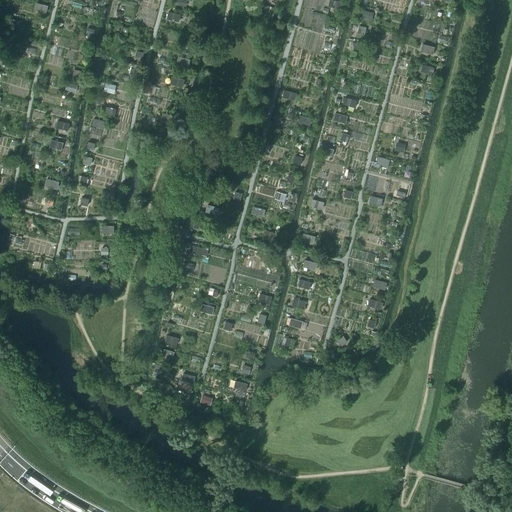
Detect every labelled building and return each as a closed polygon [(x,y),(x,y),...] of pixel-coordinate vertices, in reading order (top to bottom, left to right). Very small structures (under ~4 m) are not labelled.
[(256,0),(256,3),(254,9),(257,9),(260,10),(262,5),(263,0),(256,0)] [(329,0),(328,6),(339,9),(341,2),(331,0),(329,0)] [(34,10),(45,13),(47,6),(36,3),(34,10)] [(263,14),(274,16),(276,7),(265,4),(263,14)] [(83,14),(95,17),(96,10),(85,7),(83,14)] [(361,18),(369,21),(371,13),(363,11),(361,18)] [(167,19),(178,22),(180,15),(168,12),(167,19)] [(7,25),(19,28),(20,22),(9,19),(7,25)] [(120,33),(126,35),(128,28),(122,26),(120,33)] [(357,33),(363,35),(365,28),(359,26),(357,33)] [(181,43),(193,46),(195,39),(184,36),(181,43)] [(420,51),(432,54),(434,47),(422,44),(420,51)] [(135,58),(141,60),(143,53),(136,51),(135,58)] [(0,57),(0,64),(10,66),(12,60),(0,57)] [(176,64),(188,67),(189,60),(178,57),(176,64)] [(420,72),(431,75),(433,68),(422,65),(420,72)] [(131,68),(129,75),(136,77),(137,70),(131,68)] [(81,71),(80,71),(74,70),(72,76),(79,78),(81,71)] [(171,84),(182,87),(184,80),(173,77),(171,84)] [(68,91),(75,93),(77,86),(69,84),(68,91)] [(104,91),(111,93),(113,85),(105,84),(104,91)] [(282,97),(294,100),(295,94),(284,91),(282,97)] [(342,105),(354,108),(356,101),(344,98),(342,105)] [(103,116),(109,118),(112,109),(105,107),(103,116)] [(333,120),(345,123),(346,117),(335,113),(333,120)] [(163,121),(172,123),(174,116),(164,114),(163,121)] [(298,122),(309,125),(311,119),(299,115),(298,122)] [(92,126),(103,129),(105,122),(93,119),(92,126)] [(55,128),(67,131),(68,124),(57,121),(55,128)] [(340,140),(347,142),(348,135),(342,133),(340,140)] [(49,147),(60,150),(62,143),(51,140),(49,147)] [(86,149),(93,150),(95,144),(88,142),(86,149)] [(398,143),(396,151),(403,153),(405,145),(398,143)] [(324,155),(331,157),(333,150),(326,148),(324,155)] [(293,162),(300,164),(302,158),(295,156),(293,162)] [(83,163),(90,165),(91,158),(85,157),(83,163)] [(377,157),(376,163),(387,166),(389,160),(377,157)] [(287,181),(293,183),(295,177),(289,175),(287,181)] [(44,186),(56,189),(58,182),(46,179),(44,186)] [(344,197),(350,198),(352,192),(345,190),(344,197)] [(233,199),(239,201),(241,194),(235,192),(233,199)] [(275,198),(284,200),(286,194),(276,192),(275,198)] [(369,203),(380,206),(382,199),(370,196),(369,203)] [(80,204),(87,206),(88,199),(81,198),(80,204)] [(310,206),(322,209),(323,203),(312,200),(310,206)] [(205,212),(215,215),(217,208),(207,206),(205,212)] [(251,213),(263,216),(264,210),(253,207),(251,213)] [(193,227),(202,230),(204,223),(195,221),(193,227)] [(263,237),(274,240),(274,241),(276,234),(265,231),(263,237)] [(303,234),(301,240),(301,241),(312,244),(314,237),(303,234)] [(189,252),(200,255),(202,249),(191,246),(189,252)] [(302,267),(314,270),(315,263),(304,260),(302,267)] [(297,286),(308,289),(310,282),(299,279),(297,286)] [(373,286),(384,290),(386,283),(375,280),(373,286)] [(258,301),(269,304),(271,297),(260,294),(258,301)] [(292,305),(303,308),(305,302),(294,299),(292,305)] [(368,306),(379,309),(381,302),(370,299),(368,306)] [(200,311),(212,314),(213,308),(202,305),(200,311)] [(257,322),(264,324),(266,316),(260,314),(257,322)] [(288,325),(298,328),(300,321),(290,318),(288,325)] [(367,326),(374,328),(375,321),(369,319),(367,326)] [(223,329),(229,331),(231,324),(225,322),(223,329)] [(164,342),(176,345),(178,338),(166,335),(164,342)] [(337,340),(341,346),(347,342),(342,336),(337,340)] [(282,344),(288,346),(290,339),(283,337),(282,344)] [(160,356),(172,359),(173,352),(162,349),(160,356)] [(242,372),(249,374),(251,367),(244,365),(242,372)] [(181,380),(192,384),(194,377),(182,374),(181,380)] [(233,388),(245,391),(246,384),(235,381),(233,388)] [(200,402),(207,405),(209,397),(202,395),(200,402)]
